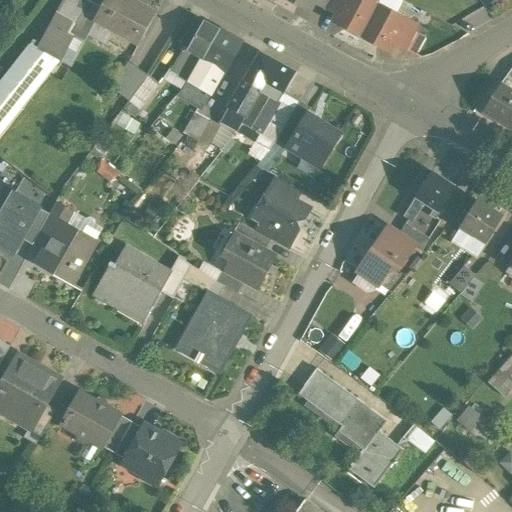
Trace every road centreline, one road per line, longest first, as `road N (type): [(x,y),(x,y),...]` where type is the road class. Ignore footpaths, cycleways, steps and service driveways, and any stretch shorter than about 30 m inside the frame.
road 1 (residential): [(232,434),(288,318),(411,105)]
road 2 (residential): [(232,434),(0,302)]
road 3 (residential): [(217,0),(411,105)]
road 4 (residential): [(411,105),(511,33)]
